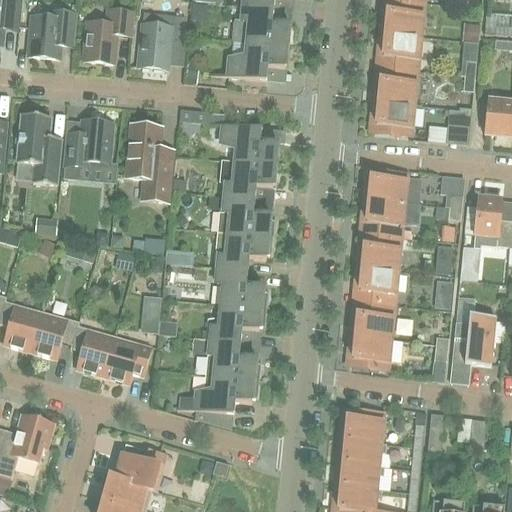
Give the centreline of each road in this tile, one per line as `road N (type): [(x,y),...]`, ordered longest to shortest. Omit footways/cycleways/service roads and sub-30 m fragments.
road 1 (residential): [(0,79),(330,110)]
road 2 (unclassified): [(303,376),(326,154)]
road 3 (residential): [(511,405),(303,376)]
road 4 (residential): [(96,403),(294,462)]
road 5 (residential): [(511,171),(326,154)]
